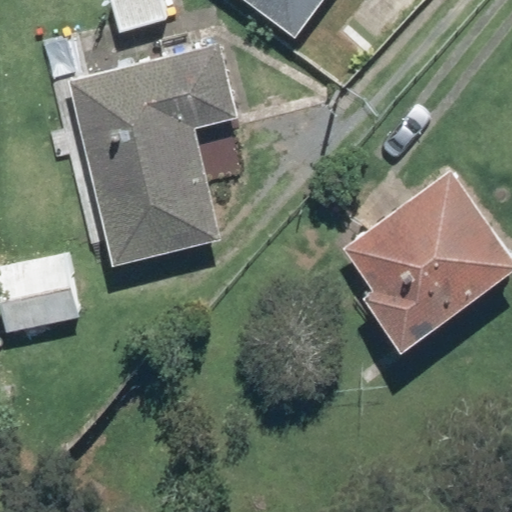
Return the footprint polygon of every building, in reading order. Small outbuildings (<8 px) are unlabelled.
[(117,0),(124,23),(169,11),(165,0),(117,0)] [(317,0),(263,0),(298,26),(317,0)] [(226,36),(76,71),(118,252),(225,227),(200,118),(243,108),(226,36)] [(369,286),(406,336),(511,259),(511,234),(456,157),(347,236),(378,279),(369,286)] [(66,246),(0,261),(0,276),(11,324),(81,308),(66,246)]
